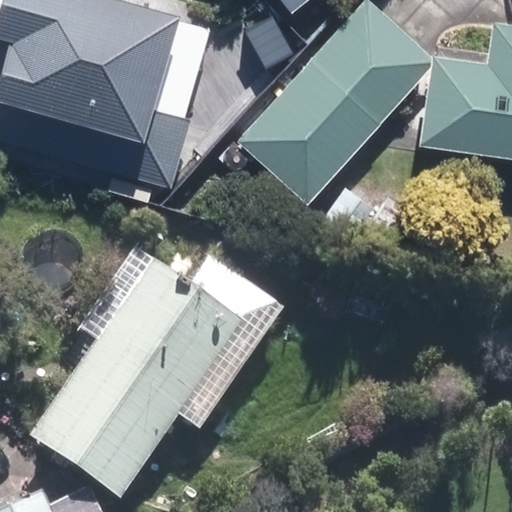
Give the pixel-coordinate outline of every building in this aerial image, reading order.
[(0,127),(169,176),(191,103),(144,89),(169,3),(159,0),(0,0),(0,17),(6,20),(0,41),(0,127)] [(296,208),(411,83),(402,148),(511,163),(511,32),(478,27),(472,69),(420,61),(387,31),(384,28),(356,2),(225,143),(296,208)] [(15,448),(105,509),(162,426),(185,442),(270,318),(193,266),(172,297),(135,272),(15,448)] [(88,511),(80,494),(39,511),(88,511)] [(14,508),(4,511),(38,511),(33,500),(14,508)]
